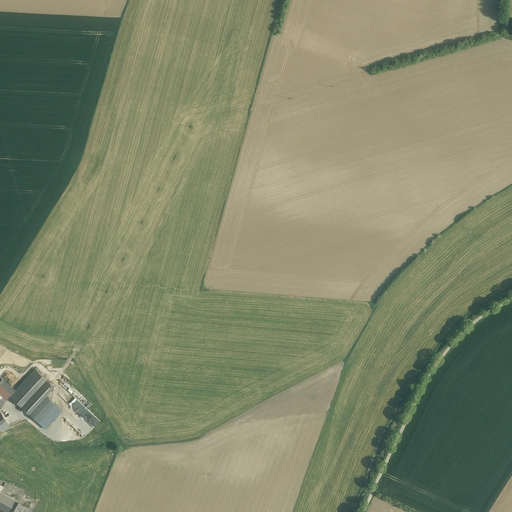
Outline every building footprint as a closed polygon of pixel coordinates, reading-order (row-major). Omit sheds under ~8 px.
[(35,369),(15,391),(14,390),(10,396),(23,408),(48,381),(35,369)] [(3,380),(0,383),(0,395),(5,400),(8,396),(9,397),(10,396),(14,390),(3,380)] [(48,381),(23,408),(29,413),(46,395),(54,386),(48,381)] [(95,426),(100,421),(87,409),(92,403),(80,392),(80,393),(73,386),(72,385),(69,387),(66,390),(67,392),(63,395),(61,397),(92,426),(93,427),(95,426)] [(46,395),(29,413),(38,422),(55,403),(46,395)] [(1,423),(0,424),(0,430),(4,428),(5,429),(9,427),(5,421),(1,423)] [(87,421),(78,431),(71,424),(68,427),(73,432),(71,435),(77,441),(92,426),(87,421)] [(105,424),(96,431),(98,434),(107,427),(105,424)] [(6,511),(13,500),(0,492),(0,507),(3,510),(2,511),(4,511),(6,511)] [(31,511),(32,511),(18,503),(12,511),(31,511)]
